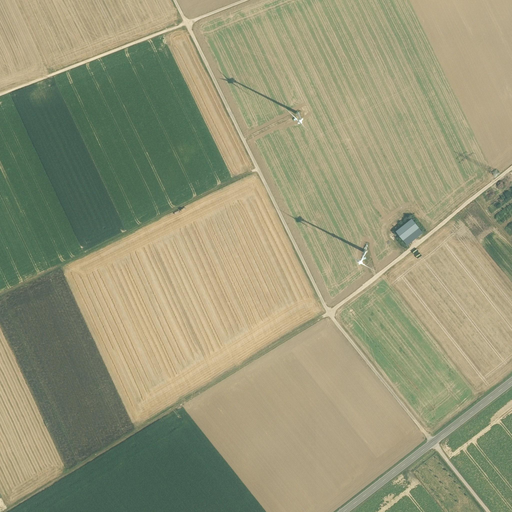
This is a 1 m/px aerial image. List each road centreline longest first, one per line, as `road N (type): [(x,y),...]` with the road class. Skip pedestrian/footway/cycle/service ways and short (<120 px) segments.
road 1 (track): [(174,0),(328,314),(432,443)]
road 2 (track): [(328,314),(4,511)]
road 3 (track): [(257,169),(0,296)]
road 4 (secondary): [(511,381),(345,511)]
road 5 (track): [(0,95),(186,23)]
road 6 (track): [(511,169),(379,274)]
